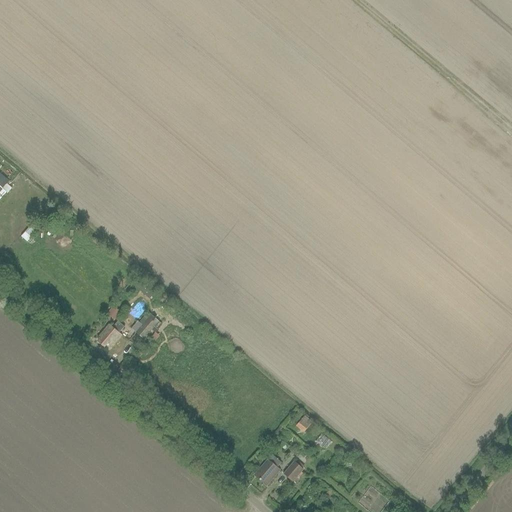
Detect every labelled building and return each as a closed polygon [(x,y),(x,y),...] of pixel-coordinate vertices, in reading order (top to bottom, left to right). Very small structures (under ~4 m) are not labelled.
[(21,236),(28,242),(38,231),(31,226),(21,236)] [(149,340),(162,325),(159,323),(160,322),(148,313),(140,323),(143,326),(137,333),(145,340),(147,338),(149,340)] [(111,326),(99,340),(101,342),(100,344),(107,349),(108,348),(110,351),(123,336),(120,334),(125,327),(119,321),(113,328),(111,326)] [(328,450),(333,441),(322,433),(316,442),(328,450)] [(268,486),(281,471),(277,468),(280,465),(272,458),(257,475),(259,477),(258,479),(264,485),(265,483),(268,486)] [(295,462),(285,475),(294,483),(305,471),(295,462)]
